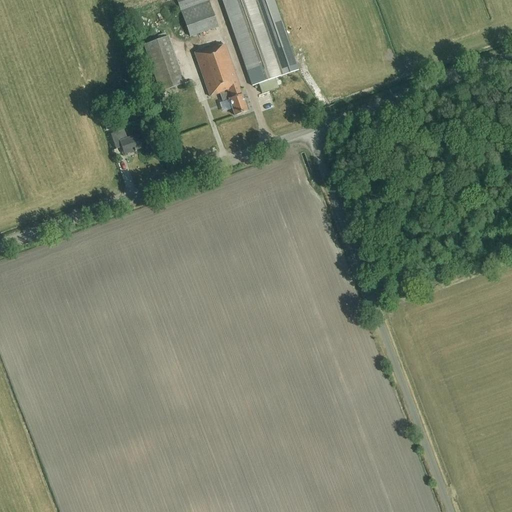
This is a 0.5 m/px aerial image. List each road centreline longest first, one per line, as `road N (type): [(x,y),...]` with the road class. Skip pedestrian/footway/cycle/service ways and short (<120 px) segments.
road 1 (unclassified): [(450,511),(308,131)]
road 2 (unclassified): [(0,246),(308,131)]
road 3 (unclassified): [(308,131),(511,53)]
